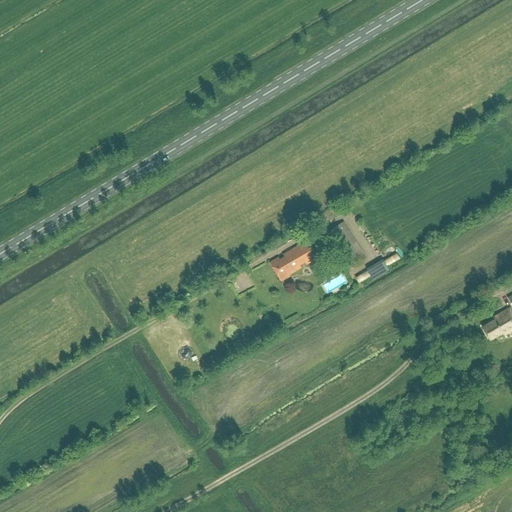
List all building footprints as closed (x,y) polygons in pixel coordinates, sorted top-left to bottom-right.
[(358,255),(339,225),(325,233),(345,263),(358,255)] [(305,262),(306,264),(319,257),(308,239),(283,254),(285,257),(280,260),(278,257),(270,262),(281,281),(289,276),(288,275),(300,268),(299,266),(305,262)] [(335,272),(344,266),(340,259),(331,265),(335,272)] [(325,282),(329,292),(347,285),(343,275),(325,282)] [(504,335),(511,330),(511,312),(509,308),(493,317),(495,320),(482,327),(489,340),(502,333),(504,335)] [(478,335),(481,345),(488,342),(485,332),(478,335)] [(223,363),(218,353),(205,359),(210,370),(223,363)]
